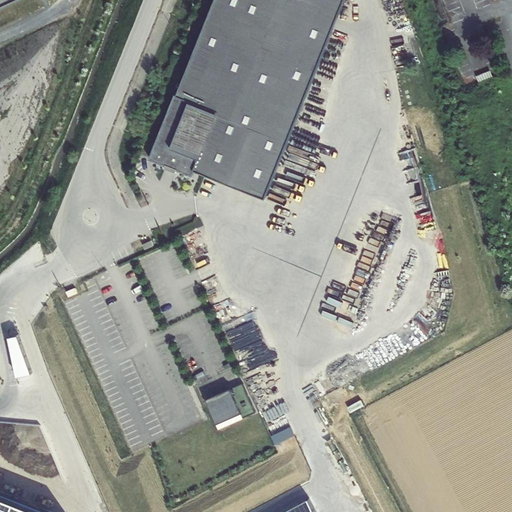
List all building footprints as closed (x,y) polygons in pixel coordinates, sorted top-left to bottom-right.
[(214,0),(154,150),(267,195),(346,0),(214,0)] [(152,240),(143,244),(146,250),(155,246),(152,240)] [(75,288),(66,292),(69,298),(77,294),(75,288)] [(10,337),(17,375),(32,371),(20,334),(10,337)] [(206,400),(217,423),(242,412),(232,388),(206,400)] [(0,511),(51,511),(0,491),(0,511)] [(283,511),(317,511),(310,498),(283,511)]
